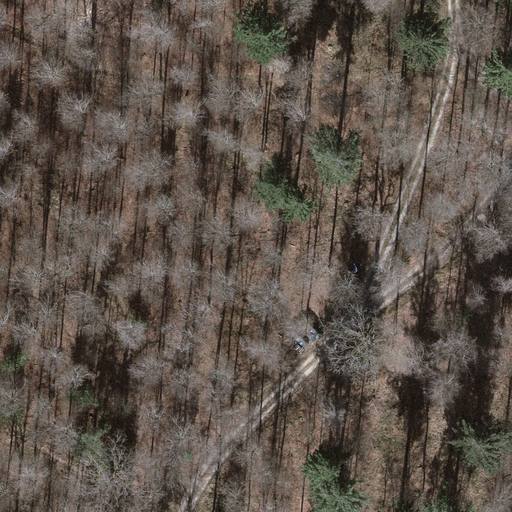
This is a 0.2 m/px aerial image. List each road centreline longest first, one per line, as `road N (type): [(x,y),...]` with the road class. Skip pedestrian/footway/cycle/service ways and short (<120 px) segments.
road 1 (track): [(449,0),(450,65),(360,305),(229,436),(191,511)]
road 2 (track): [(511,156),(360,305)]
